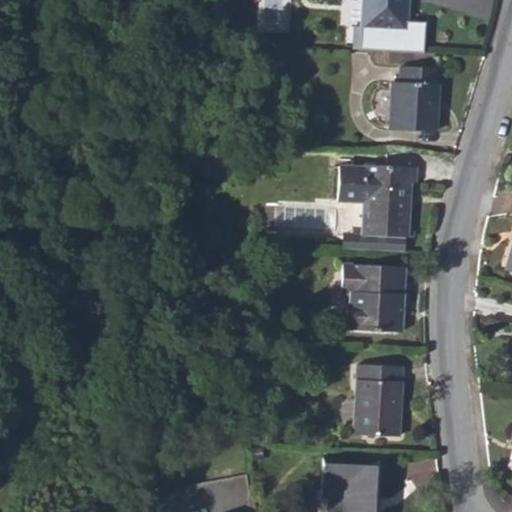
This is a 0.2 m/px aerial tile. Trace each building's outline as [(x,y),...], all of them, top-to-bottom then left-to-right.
[(405,28),(406,0),(360,0),(359,25),(405,28)] [(436,129),(437,66),(397,64),(397,80),(390,81),(389,128),(436,129)] [(246,87),(247,69),(231,68),(231,86),(246,87)] [(197,162),(226,163),(226,140),(198,138),(197,162)] [(362,201),(361,234),(408,236),(409,181),(413,181),(413,166),(364,163),(363,166),(336,165),(335,199),(362,201)] [(246,270),(248,247),(234,246),(232,269),(246,270)] [(349,291),(348,327),(401,330),(404,266),(341,262),(338,291),(349,291)] [(398,436),(401,366),(355,363),(351,433),(398,436)] [(329,486),(328,497),(327,511),(373,511),(376,464),(331,462),(322,462),(321,486),(329,486)] [(328,497),(329,486),(321,486),(320,496),(328,497)]
